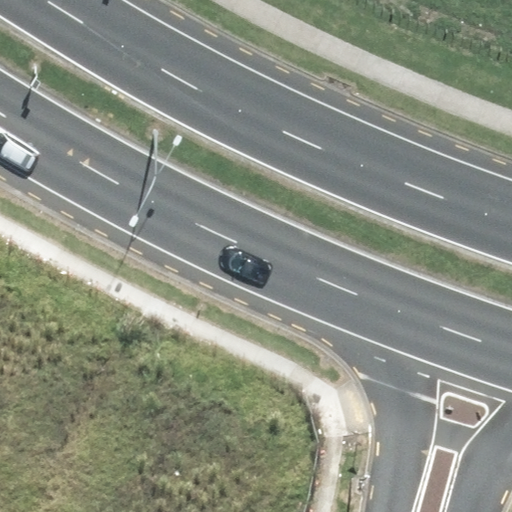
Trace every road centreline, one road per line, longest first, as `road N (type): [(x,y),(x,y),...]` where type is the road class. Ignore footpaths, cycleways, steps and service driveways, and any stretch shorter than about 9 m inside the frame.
road 1 (secondary): [(63,0),(316,136),(511,221)]
road 2 (secondary): [(380,296),(0,105)]
road 3 (residential): [(385,511),(406,389),(400,328),(380,296)]
road 4 (secondary): [(511,338),(380,296)]
